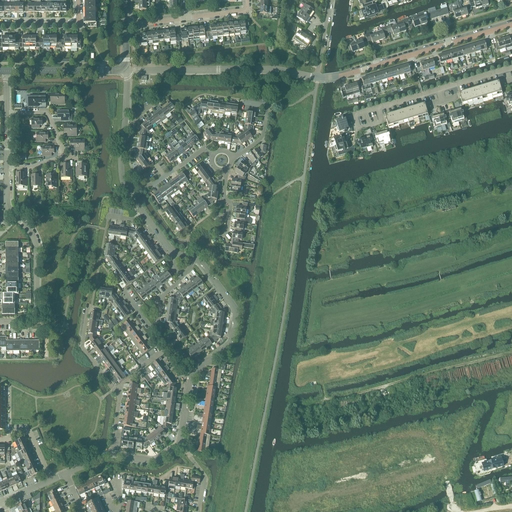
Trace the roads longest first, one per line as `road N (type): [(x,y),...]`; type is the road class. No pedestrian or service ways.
road 1 (unclassified): [(245,511),(317,77)]
road 2 (residential): [(317,77),(511,25)]
road 3 (residential): [(317,77),(276,69),(122,68)]
road 4 (residential): [(0,320),(28,321),(36,307),(31,233),(7,209),(6,168)]
road 5 (track): [(325,400),(511,351)]
road 6 (residential): [(190,374),(230,343),(235,316),(192,258)]
road 7 (residential): [(6,168),(64,152),(46,113),(7,113)]
road 8 (residential): [(377,107),(511,67)]
